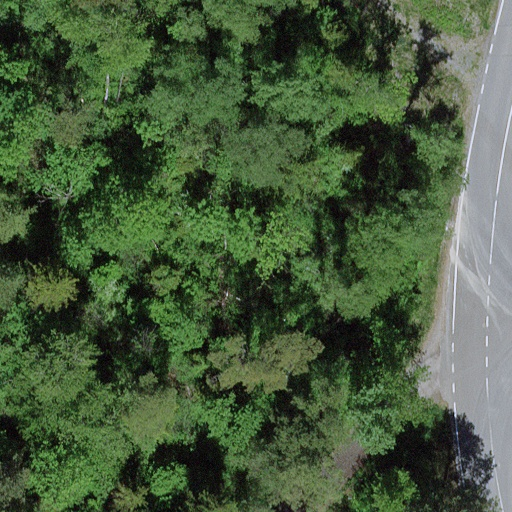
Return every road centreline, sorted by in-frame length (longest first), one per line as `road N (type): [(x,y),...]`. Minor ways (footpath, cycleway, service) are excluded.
road 1 (unclassified): [(511,117),(486,354)]
road 2 (track): [(511,117),(398,0)]
road 3 (unclassified): [(486,354),(501,511)]
